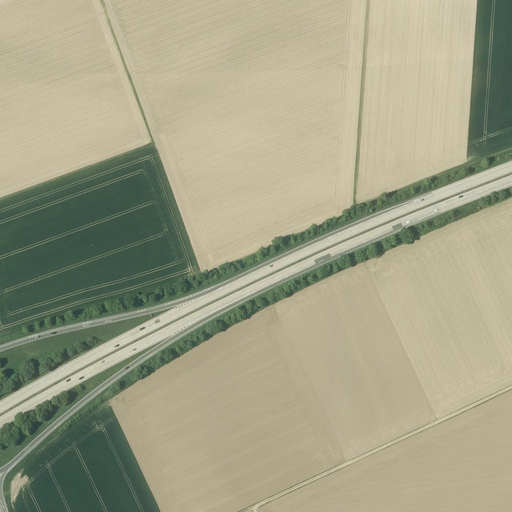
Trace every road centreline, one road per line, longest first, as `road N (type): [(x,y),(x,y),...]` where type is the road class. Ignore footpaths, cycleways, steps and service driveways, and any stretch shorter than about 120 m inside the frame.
road 1 (track): [(511,146),(354,206),(368,0)]
road 2 (motorway): [(9,467),(126,370),(291,272)]
road 3 (motorway): [(295,259),(0,411)]
road 4 (motorway): [(0,424),(291,272)]
road 5 (motorway): [(295,259),(159,310),(0,349)]
road 6 (track): [(100,0),(199,273)]
road 7 (track): [(253,511),(511,387)]
road 8 (motorway): [(291,272),(511,182)]
road 9 (motorway): [(511,169),(295,259)]
